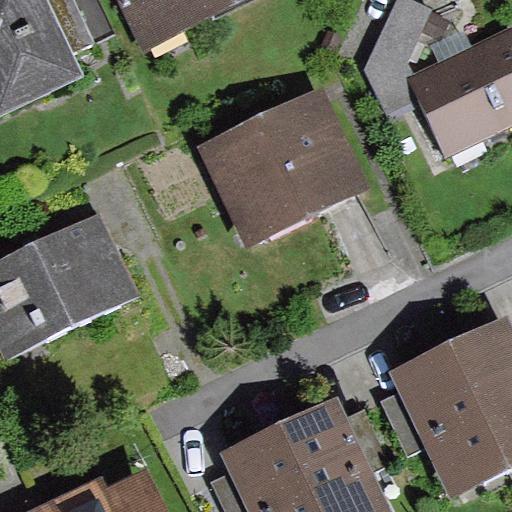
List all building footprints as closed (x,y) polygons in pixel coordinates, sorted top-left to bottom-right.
[(0,0),(0,97),(4,107),(73,76),(65,59),(92,46),(70,0),(0,0)] [(232,0),(125,0),(145,41),(232,0)] [(412,81),(405,66),(431,12),(405,0),(396,0),(364,72),(385,116),(417,101),(444,159),(511,126),(511,34),(511,33),(412,81)] [(354,187),(317,109),(213,159),(249,235),(321,201),(322,202),(354,187)] [(96,219),(0,264),(0,344),(8,361),(135,301),(96,219)] [(511,452),(511,356),(502,336),(454,359),(501,458),(511,452)] [(404,382),(409,392),(382,404),(408,459),(435,446),(452,482),(501,458),(454,359),(404,382)] [(332,417),(283,440),(317,511),(377,511),(363,480),(389,467),(363,413),(337,426),(332,417)] [(317,511),(283,440),(234,463),(239,472),(212,485),(224,511),(317,511)] [(147,511),(137,490),(99,508),(95,499),(67,511),(147,511)]
